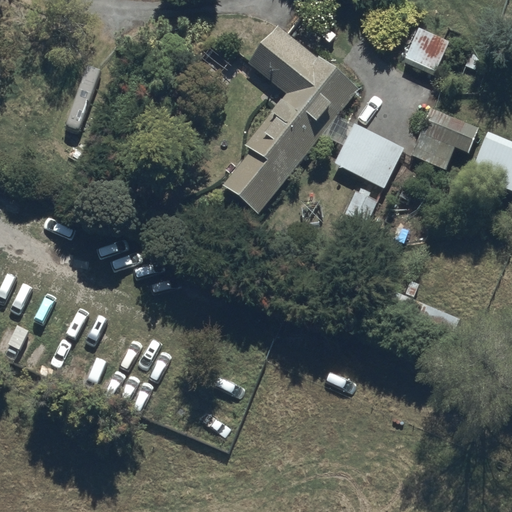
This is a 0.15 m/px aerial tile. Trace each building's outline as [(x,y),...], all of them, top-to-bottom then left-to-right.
[(358,87),(276,23),(246,61),(287,93),(246,145),(250,148),(222,184),(258,213),(358,87)] [(419,27),(405,57),(436,71),(450,41),(419,27)] [(446,170),(455,147),(469,153),(479,128),(432,108),(412,156),(446,170)] [(404,147),(354,123),(335,164),(385,187),(404,147)] [(511,141),(488,132),(471,173),(511,190),(511,141)] [(345,215),(367,225),(377,201),(369,198),(371,193),(360,188),(358,193),(355,192),(345,215)] [(461,321),(388,290),(377,316),(450,347),(461,321)]
